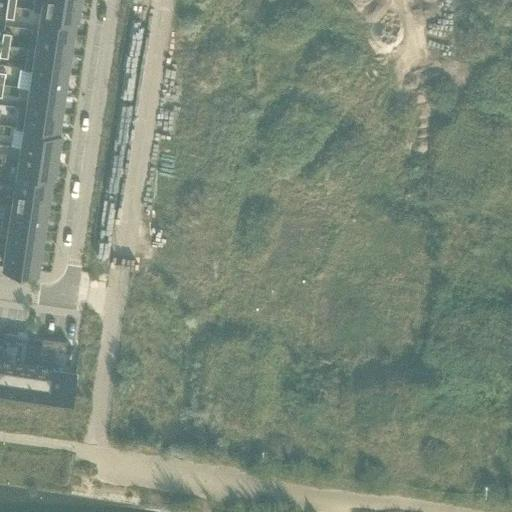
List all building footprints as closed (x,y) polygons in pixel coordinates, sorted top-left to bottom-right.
[(75,16),(77,16),(79,0),(34,0),(33,10),(42,11),(75,16)] [(7,5),(5,17),(13,18),(15,6),(14,6),(7,5)] [(39,30),(72,35),(75,16),(42,11),(39,30)] [(36,49),(70,53),(72,35),(39,30),(36,49)] [(3,32),(1,44),(8,45),(9,45),(11,33),(3,32)] [(1,44),(0,50),(0,56),(7,57),(9,45),(8,45),(1,44)] [(33,70),(66,75),(70,53),(36,49),(27,47),(24,69),(33,70)] [(30,89),(64,94),(66,75),(33,70),(30,89)] [(28,107),(61,112),(64,94),(30,89),(28,107)] [(60,134),(60,132),(58,132),(61,112),(28,107),(18,106),(15,127),(24,129),(60,134)] [(24,129),(22,148),(57,154),(60,134),(24,129)] [(22,148),(19,168),(51,173),(54,173),(57,154),(22,148)] [(19,168),(16,187),(49,191),(51,173),(19,168)] [(16,187),(13,205),(46,210),(49,191),(16,187)] [(10,227),(43,232),(46,210),(13,205),(3,204),(0,225),(10,227)] [(7,246),(40,251),(43,232),(10,227),(7,246)] [(40,251),(7,246),(4,266),(37,271),(40,251)] [(15,341),(17,334),(5,332),(3,340),(15,341)] [(41,345),(53,347),(55,339),(43,337),(41,345)] [(65,349),(66,341),(55,339),(53,347),(65,349)] [(1,361),(0,367),(0,389),(22,393),(26,365),(1,361)] [(26,365),(22,393),(47,397),(51,369),(26,365)] [(47,397),(72,401),(76,373),(51,369),(47,397)]
